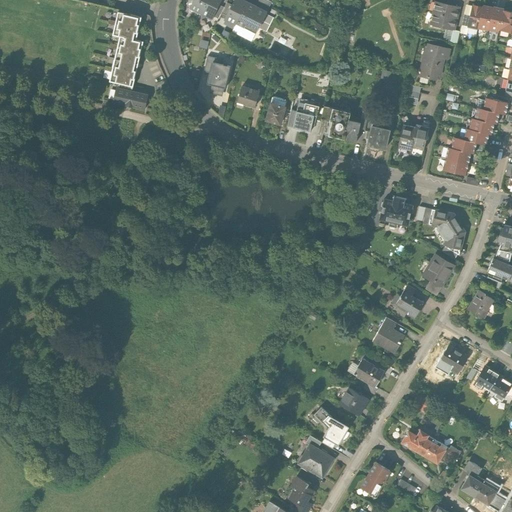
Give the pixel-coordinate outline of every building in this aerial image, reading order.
[(196,0),(193,7),(202,12),(207,0),(196,0)] [(219,0),(207,0),(202,12),(212,17),(219,0)] [(235,0),(225,19),(236,23),(247,4),(239,0),(235,0)] [(436,2),(433,13),(457,19),(460,7),(448,4),(436,2)] [(266,13),(247,4),(236,23),(257,30),(266,13)] [(466,5),(460,32),(460,33),(466,34),(467,27),(472,7),(466,5)] [(478,29),(479,27),(483,7),(472,5),(472,7),(467,27),(478,29)] [(489,30),(489,28),(494,9),(483,6),(483,7),(479,27),(489,30)] [(499,31),(500,29),(504,11),(505,10),(494,7),(494,9),(489,28),(499,31)] [(511,13),(504,11),(500,29),(511,32),(511,13)] [(116,23),(138,28),(141,17),(118,12),(116,23)] [(454,31),(457,19),(433,13),(431,25),(453,30),(454,31)] [(113,35),(120,36),(136,40),(138,28),(116,23),(113,35)] [(460,32),(454,31),(453,30),(450,43),(457,44),(460,33),(460,32)] [(118,47),(141,53),(143,42),(136,40),(120,36),(118,47)] [(451,49),(428,44),(427,48),(426,47),(420,71),(422,71),(421,76),(437,80),(438,75),(441,76),(445,59),(449,60),(451,49)] [(115,59),(139,64),(141,53),(118,47),(115,59)] [(237,56),(232,51),(228,55),(233,60),(237,56)] [(112,70),(136,75),(139,64),(115,59),(112,70)] [(206,62),(203,75),(210,76),(213,63),(206,62)] [(230,67),(213,63),(210,76),(208,85),(225,88),(230,67)] [(117,85),(133,89),(136,75),(112,70),(109,84),(117,85)] [(383,70),(382,77),(389,78),(390,71),(383,70)] [(418,99),(421,86),(410,84),(407,97),(418,99)] [(145,111),(149,92),(133,89),(117,85),(113,104),(145,111)] [(260,92),(242,87),(237,103),(255,108),(260,92)] [(446,93),(444,100),(455,102),(456,96),(446,93)] [(274,97),(272,98),(270,103),(271,103),(266,120),(280,124),(282,119),(284,120),(287,109),(284,109),(286,102),(285,100),(274,97)] [(487,98),(484,109),(500,113),(506,115),(509,103),(487,98)] [(321,120),(330,122),(333,109),(324,107),(321,120)] [(497,124),(500,113),(484,109),(478,108),(476,119),(495,123),(497,124)] [(329,137),(345,140),(350,121),(352,113),(333,109),(330,122),(333,122),(329,137)] [(288,126),(293,127),(297,112),(291,110),(288,126)] [(293,128),(311,132),(315,116),(297,112),(293,127),(293,128)] [(363,113),(361,123),(362,123),(360,129),(365,130),(368,114),(363,113)] [(492,135),(495,123),(476,119),(473,118),(470,129),(490,134),(492,135)] [(361,123),(350,121),(345,140),(357,143),(360,129),(362,123),(361,123)] [(411,149),(411,146),(416,127),(403,124),(398,146),(411,149)] [(416,125),(416,127),(411,146),(423,149),(428,127),(416,125)] [(373,126),(368,146),(387,151),(391,131),(373,126)] [(487,145),(490,134),(470,129),(468,129),(465,140),(477,143),(487,145)] [(140,149),(163,154),(167,136),(143,132),(140,149)] [(474,154),(477,143),(465,140),(455,138),(453,149),(471,153),(474,154)] [(468,164),(471,153),(453,149),(449,148),(447,159),(468,164)] [(466,176),(468,164),(447,159),(444,171),(466,176)] [(479,180),(467,177),(466,183),(478,186),(479,180)] [(413,206),(385,199),(379,224),(387,226),(388,221),(408,226),(413,206)] [(432,210),(426,208),(422,223),(429,225),(432,210)] [(466,233),(455,215),(432,210),(429,225),(438,227),(447,242),(445,247),(458,255),(460,256),(466,233)] [(357,246),(367,228),(361,225),(351,243),(357,246)] [(500,241),(499,244),(500,245),(511,247),(511,227),(503,225),(502,229),(500,228),(497,241),(500,241)] [(487,272),(509,281),(511,274),(511,266),(509,265),(511,251),(511,247),(500,245),(494,260),(493,259),(487,272)] [(455,260),(458,255),(445,247),(442,252),(455,260)] [(422,276),(431,281),(442,288),(455,266),(435,255),(422,276)] [(437,297),(442,288),(431,281),(425,290),(437,297)] [(337,286),(332,282),(329,287),(334,290),(337,286)] [(414,291),(407,286),(396,304),(410,312),(408,315),(414,319),(422,304),(410,297),(414,291)] [(488,296),(479,291),(468,310),(485,320),(495,302),(487,298),(488,296)] [(386,318),(372,341),(393,354),(403,336),(392,330),(395,324),(386,318)] [(468,357),(449,346),(440,360),(453,368),(451,371),(457,375),(468,357)] [(384,372),(362,360),(354,375),(367,383),(375,388),(384,372)] [(483,386),(489,390),(498,375),(485,367),(475,384),(482,388),(483,386)] [(511,383),(498,375),(489,390),(496,394),(495,396),(501,400),(505,394),(511,384),(511,383)] [(378,389),(375,388),(367,383),(363,389),(374,396),(378,389)] [(370,401),(349,389),(340,404),(359,416),(363,409),(364,410),(370,401)] [(430,402),(419,395),(412,406),(423,413),(430,402)] [(314,416),(329,430),(323,439),(325,439),(322,443),(333,450),(335,446),(337,446),(348,428),(334,420),(321,408),(314,416)] [(402,445),(425,458),(434,445),(427,441),(430,437),(419,431),(415,436),(409,433),(402,445)] [(488,435),(483,432),(479,438),(484,441),(488,435)] [(306,444),(310,446),(317,450),(321,444),(310,437),(306,444)] [(441,449),(434,445),(425,458),(438,466),(441,462),(447,452),(441,449)] [(310,446),(298,466),(322,480),(334,460),(317,450),(310,446)] [(448,449),(447,452),(441,462),(452,469),(454,465),(461,453),(450,446),(448,449)] [(467,476),(469,477),(474,481),(477,477),(478,478),(483,470),(470,462),(464,472),(468,474),(467,476)] [(376,463),(361,487),(376,495),(390,472),(376,463)] [(459,468),(454,465),(452,469),(448,476),(453,479),(459,468)] [(309,484),(297,477),(292,486),(298,490),(295,495),(292,493),(289,499),(298,505),(308,511),(312,504),(309,503),(315,492),(307,488),(309,484)] [(461,490),(476,498),(483,486),(474,481),(469,477),(461,490)] [(416,490),(401,480),(394,491),(409,500),(416,490)] [(496,494),(483,486),(476,498),(489,506),(496,494)] [(496,510),(499,511),(501,511),(510,498),(505,495),(496,510)]
